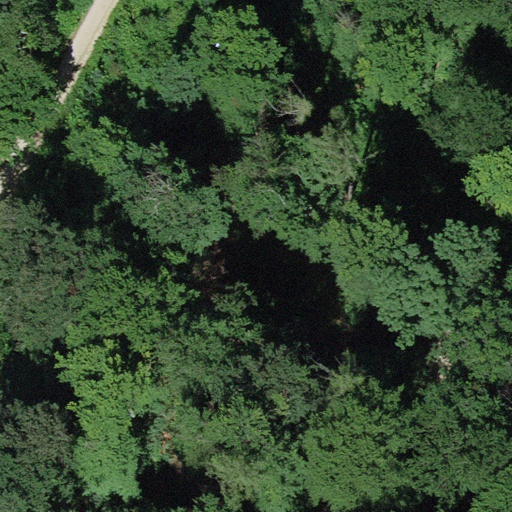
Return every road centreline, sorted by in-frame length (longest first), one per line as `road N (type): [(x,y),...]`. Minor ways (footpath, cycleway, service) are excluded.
road 1 (track): [(511,273),(276,511)]
road 2 (track): [(0,198),(106,0)]
